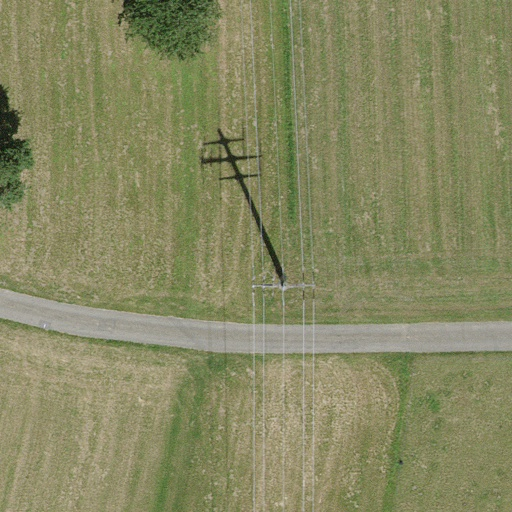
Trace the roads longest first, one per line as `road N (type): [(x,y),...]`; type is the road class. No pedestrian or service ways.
road 1 (residential): [(511,336),(270,340),(0,304)]
road 2 (track): [(319,337),(314,511)]
